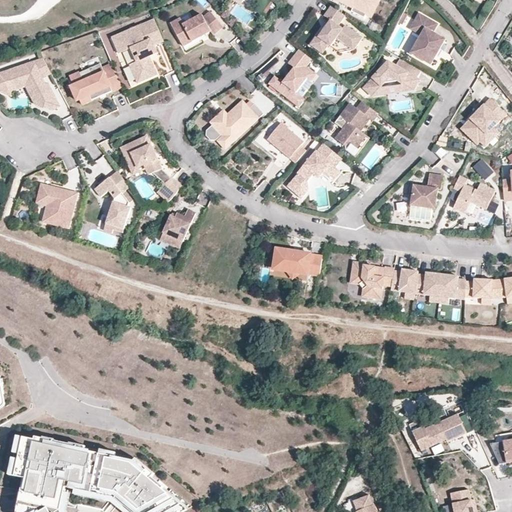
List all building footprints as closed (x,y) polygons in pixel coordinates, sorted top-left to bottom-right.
[(374,0),(340,0),(354,7),(352,11),(365,17),(367,14),(374,0)] [(380,0),(374,0),(367,14),(372,16),(380,0)] [(325,16),(332,20),(328,26),(327,27),(330,28),(327,31),(325,30),(325,31),(321,36),(318,35),(312,44),(324,53),(330,44),(333,46),(338,37),(348,44),(350,40),(358,45),(364,37),(347,24),(344,28),(340,25),(346,15),(333,6),(332,5),(325,16)] [(225,25),(212,10),(205,16),(204,13),(185,23),(176,28),(185,45),(201,36),(201,35),(206,31),(207,33),(212,30),(215,33),(225,25)] [(439,22),(421,12),(412,27),(423,33),(413,51),(433,63),(438,54),(442,47),(447,38),(434,30),(439,22)] [(185,23),(182,17),(172,22),(176,28),(185,23)] [(165,40),(156,18),(128,29),(114,36),(118,46),(132,47),(138,60),(131,63),(139,82),(159,73),(153,58),(151,55),(153,51),(158,48),(156,44),(165,40)] [(348,44),(338,37),(333,46),(342,52),(355,49),(358,45),(350,40),(348,44)] [(316,60),(301,48),(290,62),(296,67),(291,72),(288,76),(284,81),(278,76),(272,84),(302,107),(308,100),(305,97),(299,93),(311,78),(308,76),(313,70),(310,67),(316,60)] [(37,75),(41,73),(43,76),(52,72),(45,57),(0,72),(0,81),(5,84),(11,82),(13,86),(26,82),(28,85),(37,103),(45,99),(50,107),(54,109),(61,105),(49,82),(47,83),(41,81),(37,75)] [(423,69),(401,57),(397,64),(390,60),(366,86),(374,93),(384,92),(383,83),(386,80),(400,78),(404,80),(405,89),(415,87),(421,78),(419,77),(423,69)] [(123,86),(113,63),(104,67),(102,63),(71,76),(75,84),(73,86),(79,100),(81,99),(83,103),(94,99),(92,94),(111,85),(114,90),(123,86)] [(320,74),(313,70),(308,76),(311,78),(315,81),(320,74)] [(47,83),(43,76),(41,73),(37,75),(41,81),(47,83)] [(383,83),(384,92),(405,89),(404,80),(400,78),(386,80),(383,83)] [(0,88),(13,94),(15,89),(13,86),(11,82),(5,84),(0,81),(0,88)] [(94,99),(114,90),(111,85),(92,94),(94,99)] [(495,126),(508,112),(492,97),(479,110),(472,117),(462,127),(478,143),(481,140),(495,126)] [(50,107),(45,99),(37,103),(50,107)] [(222,112),(212,121),(215,124),(209,130),(208,135),(213,140),(218,140),(224,134),(225,135),(233,143),(266,113),(256,103),(252,107),(244,99),(230,113),(228,112),(224,115),(222,112)] [(375,120),(380,112),(364,100),(359,107),(352,101),(337,121),(345,127),(337,137),(348,145),(351,140),(359,146),(366,137),(364,135),(366,132),(363,130),(372,117),(375,120)] [(472,117),(479,110),(476,108),(469,115),(472,117)] [(0,110),(0,124),(4,127),(10,118),(0,110)] [(291,157),(297,162),(308,150),(302,145),(305,141),(283,121),(269,137),(277,145),(280,142),(283,145),(280,147),(291,157)] [(486,145),(500,131),(495,126),(481,140),(486,145)] [(148,135),(122,148),(126,156),(133,153),(140,167),(146,164),(147,168),(151,173),(154,172),(166,182),(159,191),(170,201),(184,186),(163,168),(161,163),(160,164),(158,161),(160,160),(148,135)] [(233,143),(225,135),(219,140),(227,149),(233,143)] [(338,166),(345,158),(325,143),(319,150),(318,150),(299,172),(288,185),(303,197),(310,189),(309,180),(317,173),(326,172),(330,176),(333,178),(341,169),(338,166)] [(133,153),(126,156),(135,174),(141,170),(140,167),(133,153)] [(482,159),(473,167),(485,181),(494,172),(482,159)] [(344,171),(341,169),(333,178),(337,181),(344,171)] [(131,186),(119,170),(97,188),(103,196),(111,190),(116,197),(110,215),(108,223),(116,225),(125,228),(132,207),(129,206),(131,201),(124,192),(131,186)] [(431,173),(429,186),(415,184),(412,204),(434,207),(436,207),(439,188),(442,189),(445,175),(431,173)] [(462,193),(466,183),(468,179),(460,176),(454,189),(462,193)] [(462,193),(455,207),(466,212),(472,200),(482,205),(488,208),(497,189),(482,182),(479,189),(466,183),(462,193)] [(65,190),(42,184),(39,196),(48,198),(49,200),(47,207),(43,223),(70,230),(79,194),(69,191),(68,194),(64,193),(65,190)] [(48,198),(39,196),(37,204),(47,207),(49,200),(48,198)] [(476,216),(482,205),(472,200),(466,212),(476,216)] [(434,207),(412,204),(410,216),(432,220),(434,207)] [(173,214),(165,231),(185,240),(197,212),(189,208),(186,215),(179,212),(177,216),(173,214)] [(108,223),(110,215),(103,213),(98,227),(113,232),(115,229),(116,225),(108,223)] [(185,240),(165,231),(162,238),(181,247),(185,240)] [(290,249),(278,248),(275,264),(282,269),(290,270),(296,268),(301,272),(309,273),(310,270),(322,272),(324,255),(312,253),(299,251),(299,254),(293,254),(290,249)] [(395,270),(396,267),(386,266),(386,267),(371,265),(371,268),(366,267),(366,264),(366,262),(355,261),(353,275),(364,277),(370,285),(369,296),(382,298),(384,284),(393,285),(395,270)] [(296,268),(290,270),(294,277),(301,272),(296,268)] [(395,270),(393,285),(393,289),(401,290),(408,291),(417,292),(423,293),(432,295),(441,296),(451,297),(456,298),(465,299),(465,296),(467,280),(467,279),(460,278),(460,275),(444,274),(428,272),(427,274),(420,273),(420,270),(404,269),(403,271),(395,270)] [(364,277),(353,275),(352,281),(361,283),(364,288),(364,295),(369,296),(370,285),(364,277)] [(475,280),(467,280),(465,296),(474,296),(493,297),(508,295),(511,294),(511,276),(506,277),(494,278),(475,277),(475,280)] [(423,427),(424,429),(449,418),(444,409),(420,420),(423,427)] [(421,454),(471,431),(463,412),(449,418),(424,429),(423,427),(411,432),(421,454)] [(423,427),(420,420),(408,425),(411,432),(423,427)] [(25,479),(17,511),(69,511),(67,508),(72,486),(77,487),(75,493),(111,501),(125,511),(179,511),(192,505),(134,458),(36,437),(35,440),(14,436),(6,475),(25,479)] [(511,462),(511,440),(490,445),(498,462),(506,461),(507,464),(511,462)] [(451,494),(454,511),(476,511),(476,508),(472,509),(471,501),(468,490),(451,494)] [(371,505),(367,495),(354,500),(353,500),(357,510),(356,511),(354,511),(375,511),(372,504),(371,505)] [(353,500),(354,500),(354,498),(348,500),(348,502),(344,504),(347,511),(354,511),(356,511),(357,510),(353,500)]
